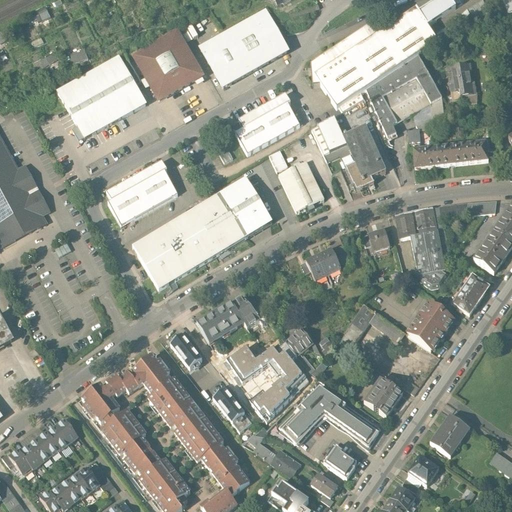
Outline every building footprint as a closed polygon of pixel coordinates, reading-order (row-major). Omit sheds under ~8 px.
[(313,88),(320,88),(328,99),(336,112),(339,111),(342,115),(364,103),(361,96),(418,58),(438,46),(427,29),(432,26),(455,11),(449,1),(434,5),(419,15),(416,11),(379,36),(373,25),(368,29),(319,61),(318,61),(315,63),(315,64),(310,67),(311,72),(313,88)] [(482,3),(467,13),(473,23),(488,13),(482,3)] [(40,17),(53,11),(50,6),(38,12),(40,17)] [(40,16),(42,23),(55,20),(54,13),(40,16)] [(467,13),(455,24),(460,31),(473,23),(467,13)] [(227,36),(226,36),(249,76),(249,75),(261,68),(261,69),(262,68),(261,67),(265,65),(269,63),(273,61),(274,62),(274,61),(274,60),(287,53),(286,53),(287,53),(287,52),(286,52),(280,41),(280,40),(279,40),(272,28),(273,28),(273,27),(272,28),(266,16),(266,15),(265,15),(252,22),(252,21),(251,22),(252,23),(240,29),(240,28),(239,29),(239,30),(227,36)] [(451,30),(437,39),(440,44),(454,35),(451,30)] [(0,45),(13,41),(9,31),(0,34),(0,45)] [(134,58),(159,102),(162,100),(191,84),(198,81),(201,78),(176,34),(134,58)] [(248,76),(249,76),(226,36),(226,37),(214,44),(214,43),(213,43),(214,44),(201,51),(201,52),(201,53),(202,52),(208,63),(207,64),(208,65),(209,64),(215,76),(215,77),(216,77),(222,88),(221,89),(222,89),(223,89),(233,84),(235,82),(236,83),(236,82),(248,75),(248,76)] [(504,44),(496,49),(500,56),(508,51),(504,44)] [(80,66),(92,60),(86,49),(75,55),(80,66)] [(444,121),(441,101),(418,58),(361,96),(364,103),(384,149),(388,147),(385,142),(396,137),(392,128),(430,107),(431,115),(432,122),(444,121)] [(118,59),(57,93),(81,136),(84,141),(145,107),(118,59)] [(472,82),(469,66),(449,70),(452,87),(450,87),(453,103),(461,102),(461,105),(462,105),(461,98),(474,96),(474,94),(475,94),(472,82)] [(289,111),(288,108),(290,107),(285,97),(238,123),(242,130),(243,132),(235,137),(247,159),(300,129),(289,111)] [(323,159),(347,149),(342,139),(337,127),(334,129),(331,122),(311,134),(323,159)] [(326,166),(340,160),(354,192),(359,189),(361,192),(372,188),(373,187),(371,181),(379,178),(386,175),(365,129),(342,139),(347,149),(323,159),(326,166)] [(430,132),(408,134),(408,144),(409,154),(412,154),(412,153),(432,151),(430,132)] [(0,246),(2,249),(1,250),(2,250),(2,249),(8,246),(8,247),(9,246),(15,242),(15,243),(16,243),(15,242),(13,238),(21,234),(34,226),(37,231),(41,229),(44,227),(45,227),(45,226),(45,227),(46,226),(45,226),(43,222),(44,222),(43,222),(41,219),(48,215),(48,216),(49,215),(48,215),(43,205),(43,204),(42,204),(37,194),(37,193),(36,193),(36,192),(30,181),(31,181),(30,181),(24,170),(25,170),(24,170),(17,174),(17,173),(17,172),(16,172),(12,164),(13,164),(12,164),(8,156),(8,155),(8,156),(4,148),(4,147),(3,148),(0,141),(0,246)] [(485,145),(461,148),(463,167),(488,164),(487,155),(485,145)] [(461,148),(432,151),(434,170),(452,168),(463,167),(461,148)] [(415,172),(434,170),(432,151),(412,153),(412,154),(414,164),(415,172)] [(228,153),(219,157),(224,166),(233,161),(228,153)] [(280,154),(269,159),(276,175),(287,170),(280,154)] [(178,198),(165,175),(167,174),(162,165),(157,168),(133,181),(120,188),(106,196),(111,204),(111,205),(108,207),(121,230),(127,227),(128,226),(134,223),(178,198)] [(306,166),(278,179),(296,216),(310,209),(324,203),(306,166)] [(199,210),(180,221),(206,265),(223,255),(272,226),(246,182),(199,210)] [(496,205),(467,207),(468,218),(495,216),(496,205)] [(467,207),(438,210),(441,221),(468,218),(467,207)] [(511,208),(493,235),(511,248),(511,208)] [(416,275),(412,276),(413,279),(430,292),(440,290),(449,277),(445,275),(442,260),(450,257),(438,210),(406,217),(395,220),(399,243),(410,241),(417,276),(416,275)] [(172,285),(206,265),(180,221),(143,244),(132,250),(158,294),(172,285)] [(377,235),(368,238),(373,255),(389,250),(384,233),(377,235)] [(504,262),(511,250),(511,248),(493,235),(473,264),(493,278),(504,262)] [(367,237),(361,239),(365,250),(371,248),(367,237)] [(331,252),(336,262),(347,257),(343,247),(331,252)] [(323,256),(318,258),(328,278),(340,272),(336,262),(331,252),(323,256)] [(306,264),(310,274),(315,284),(328,278),(318,258),(315,260),(306,264)] [(310,274),(306,264),(300,267),(305,277),(310,274)] [(466,281),(462,287),(482,301),(488,291),(479,285),(470,279),(467,282),(466,281)] [(462,287),(456,296),(476,310),(478,306),(482,301),(462,287)] [(453,303),(451,306),(460,313),(469,319),(476,310),(456,296),(452,301),(453,303)] [(242,300),(232,306),(244,325),(247,331),(260,322),(252,313),(247,306),(242,300)] [(214,315),(197,326),(209,346),(210,346),(209,344),(215,341),(215,342),(237,329),(236,328),(242,324),(243,325),(244,325),(232,306),(231,305),(214,315)] [(340,346),(350,353),(358,342),(369,326),(397,346),(404,336),(363,308),(351,326),(340,346)] [(407,338),(430,354),(438,343),(440,344),(448,332),(449,331),(447,329),(451,323),(430,308),(426,314),(424,313),(414,326),(415,326),(407,338)] [(260,322),(263,327),(269,324),(258,310),(252,313),(260,322)] [(0,349),(11,343),(0,322),(0,349)] [(286,345),(297,359),(313,346),(301,332),(296,337),(294,335),(291,337),(292,339),(286,345)] [(182,338),(170,347),(190,372),(202,363),(182,338)] [(256,361),(247,348),(226,362),(242,386),(270,367),(282,382),(251,407),(266,424),(309,383),(295,366),(293,368),(291,363),(296,359),(285,346),(276,352),(273,349),(256,361)] [(122,388),(126,394),(129,398),(138,390),(139,391),(141,389),(143,387),(152,398),(171,384),(166,379),(170,376),(159,363),(156,365),(151,359),(133,373),(135,376),(133,378),(131,379),(128,376),(119,383),(123,387),(122,388)] [(101,427),(104,425),(112,419),(120,412),(111,401),(113,400),(115,398),(117,401),(126,394),(122,388),(123,387),(119,383),(116,379),(106,386),(109,390),(107,391),(105,393),(100,387),(81,401),(86,407),(83,410),(93,424),(96,421),(101,427)] [(197,466),(201,463),(220,449),(223,446),(174,382),(171,384),(152,398),(148,402),(171,432),(174,429),(176,431),(178,433),(174,436),(197,466)] [(403,398),(380,382),(364,406),(386,421),(394,410),(403,398)] [(378,435),(380,432),(319,389),(278,430),(295,447),(324,419),(369,450),(378,435)] [(225,392),(213,401),(239,435),(251,426),(225,392)] [(123,456),(142,441),(146,438),(127,414),(115,423),(114,421),(112,419),(104,425),(107,429),(101,434),(120,458),(123,456)] [(442,425),(437,432),(461,449),(471,435),(446,418),(442,425)] [(63,427),(59,430),(73,449),(82,442),(68,424),(63,427)] [(322,427),(315,434),(317,437),(325,430),(322,427)] [(63,456),(73,449),(59,430),(54,433),(49,437),(63,456)] [(452,461),(461,449),(437,432),(432,439),(428,444),(452,461)] [(54,463),(63,456),(49,437),(46,440),(40,444),(54,463)] [(242,447),(253,454),(259,446),(263,440),(251,437),(242,447)] [(142,481),(161,466),(153,456),(152,456),(150,454),(149,453),(150,452),(142,441),(123,456),(127,461),(124,464),(135,477),(138,475),(142,481)] [(45,469),(54,463),(40,444),(36,447),(31,451),(45,469)] [(270,454),(259,446),(253,454),(270,467),(273,469),(291,481),(300,468),(279,453),(279,454),(274,461),(268,456),(270,454)] [(212,477),(226,494),(231,501),(249,487),(235,468),(238,465),(237,464),(227,451),(224,454),(220,449),(201,463),(209,473),(210,472),(212,474),(213,476),(212,477)] [(355,468),(356,466),(343,457),(344,455),(336,449),(323,467),(347,483),(352,476),(355,472),(353,470),(355,468)] [(36,476),(45,469),(31,451),(27,454),(22,457),(36,476)] [(27,483),(36,476),(22,457),(19,460),(13,464),(16,468),(27,483)] [(8,458),(3,462),(11,472),(16,468),(13,464),(8,458)] [(511,468),(498,458),(491,469),(511,483),(511,468)] [(429,493),(441,474),(426,464),(418,459),(406,478),(429,493)] [(161,466),(142,481),(139,483),(151,499),(161,511),(183,511),(184,511),(182,509),(184,508),(188,505),(184,500),(190,495),(165,463),(161,466)] [(99,466),(89,474),(102,491),(112,503),(122,495),(99,466)] [(84,477),(80,480),(94,498),(102,491),(89,474),(84,477)] [(337,492),(318,479),(311,489),(324,498),(330,502),(335,495),(337,492)] [(77,482),(72,486),(86,504),(94,498),(80,480),(77,482)] [(267,504),(278,511),(303,511),(308,504),(280,485),(267,504)] [(69,489),(63,493),(77,511),(86,504),(72,486),(69,489)] [(7,511),(22,511),(7,489),(0,493),(0,501),(2,503),(7,511)] [(392,496),(387,503),(399,511),(413,511),(418,505),(395,490),(392,496)] [(59,497),(55,499),(64,511),(75,511),(77,511),(63,493),(59,497)] [(237,508),(231,501),(226,494),(210,506),(209,505),(208,504),(200,510),(200,511),(201,510),(201,511),(232,511),(237,508)] [(330,502),(324,498),(320,502),(330,509),(333,504),(330,502)] [(51,511),(64,511),(55,499),(51,503),(47,506),(51,511)] [(382,511),(381,511),(399,511),(387,503),(382,511)]
